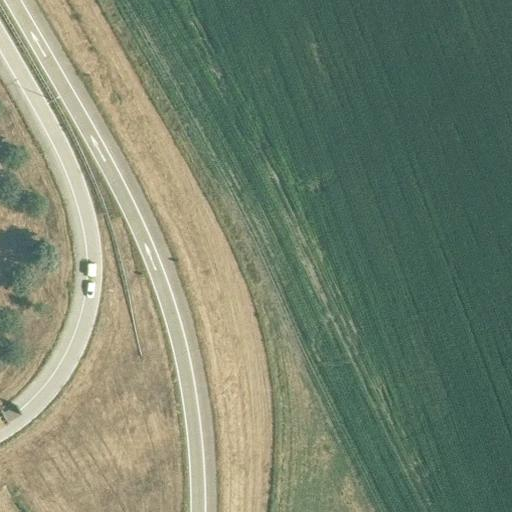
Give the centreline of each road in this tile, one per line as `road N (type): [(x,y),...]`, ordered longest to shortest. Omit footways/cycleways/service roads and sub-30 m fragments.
road 1 (motorway): [(196,511),(190,398),(159,291),(116,186),(5,0)]
road 2 (motorway): [(0,37),(49,125),(80,205),(89,276),(70,358),(0,434)]
